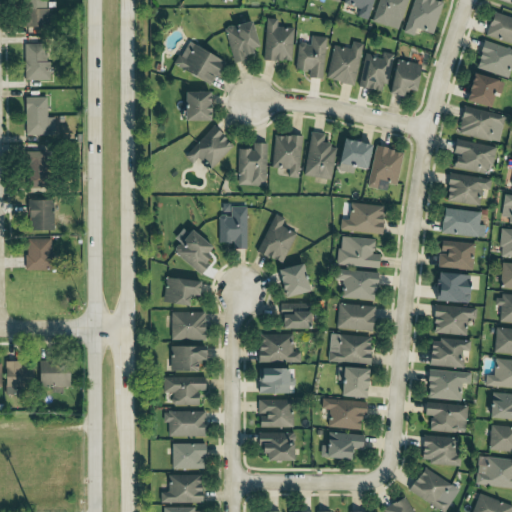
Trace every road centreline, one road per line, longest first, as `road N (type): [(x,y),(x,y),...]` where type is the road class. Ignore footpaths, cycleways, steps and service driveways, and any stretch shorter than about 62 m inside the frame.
road 1 (tertiary): [(91,0),(92,511)]
road 2 (tertiary): [(126,511),(126,0)]
road 3 (residential): [(380,475),(390,446),(423,127),(463,0)]
road 4 (residential): [(237,294),(230,511)]
road 5 (residential): [(423,127),(251,99)]
road 6 (residential): [(230,485),(354,486),(380,475)]
road 7 (residential): [(0,328),(126,329)]
